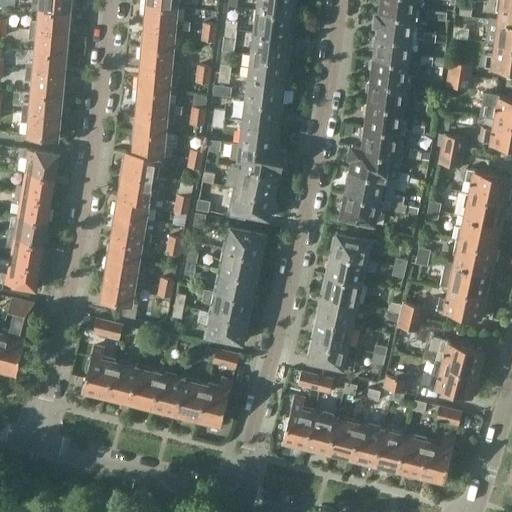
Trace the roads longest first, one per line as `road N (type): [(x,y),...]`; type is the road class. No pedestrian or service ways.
road 1 (residential): [(236,494),(292,272),(340,0)]
road 2 (residential): [(110,0),(83,204),(35,442)]
road 3 (residential): [(236,494),(35,442)]
road 4 (unclassified): [(473,511),(511,377)]
